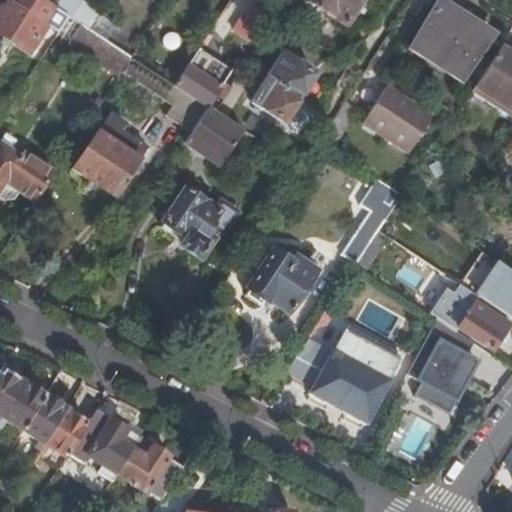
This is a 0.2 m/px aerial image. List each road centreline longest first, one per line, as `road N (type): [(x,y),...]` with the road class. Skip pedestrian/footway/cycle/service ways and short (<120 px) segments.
road 1 (residential): [(401,511),(0,302)]
road 2 (residential): [(511,408),(443,511)]
